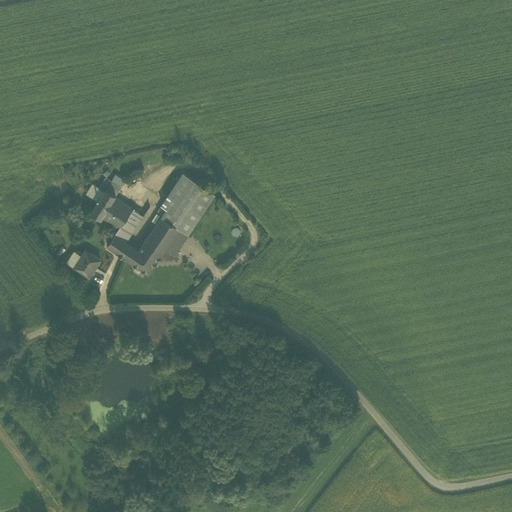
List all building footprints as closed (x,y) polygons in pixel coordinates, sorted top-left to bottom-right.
[(167,208),(162,216),(180,227),(188,233),(215,193),(184,172),(162,204),(167,208)] [(106,189),(116,195),(122,185),(112,179),(106,189)] [(101,218),(103,216),(114,197),(116,195),(106,189),(106,188),(100,198),(98,197),(97,198),(99,199),(91,212),(101,218)] [(119,199),(114,197),(103,216),(119,227),(132,208),(118,200),(119,199)] [(107,245),(118,253),(126,241),(143,216),(132,208),(119,227),(107,245)] [(148,237),(165,249),(180,227),(162,216),(148,237)] [(188,233),(180,227),(165,249),(174,254),(188,233)] [(40,232),(49,246),(54,243),(46,228),(40,232)] [(131,261),(149,273),(165,249),(148,237),(139,250),(131,261)] [(139,250),(126,241),(118,253),(124,257),(131,261),(139,250)] [(74,266),(90,276),(101,259),(86,249),(74,266)] [(81,359),(84,365),(90,361),(87,356),(81,359)]
